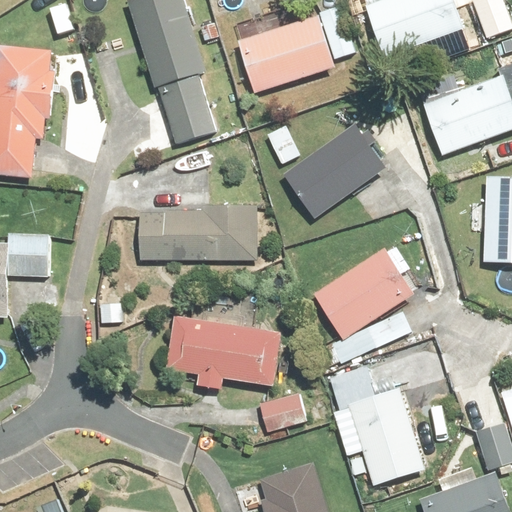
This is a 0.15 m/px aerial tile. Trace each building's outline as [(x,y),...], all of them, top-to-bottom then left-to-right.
[(184,0),(133,0),(125,3),(176,145),(229,126),(184,0)] [(451,0),(375,0),(364,5),(384,60),(463,30),(451,0)] [(502,0),(464,0),(471,17),(505,4),(502,0)] [(338,6),(237,42),(255,92),(356,56),(338,6)] [(0,44),(0,176),(39,180),(50,48),(0,44)] [(452,78),(419,90),(444,156),(511,131),(511,64),(455,86),(452,78)] [(352,123),(282,174),(315,220),(385,169),(352,123)] [(300,153),(287,132),(271,141),(283,162),(300,153)] [(511,173),(484,172),(482,264),(511,265),(511,173)] [(262,204),(139,206),(140,265),(263,263),(262,204)] [(338,230),(363,220),(356,204),(331,214),(338,230)] [(56,237),(0,236),(0,319),(14,319),(14,275),(55,275),(56,237)] [(387,248),(308,298),(339,345),(417,296),(387,248)] [(121,302),(99,301),(98,324),(120,325),(121,302)] [(280,325),(174,314),(167,375),(274,386),(280,325)] [(390,358),(338,375),(372,483),(425,467),(390,358)] [(303,423),(297,396),(259,405),(265,432),(303,423)] [(511,456),(503,426),(476,434),(486,470),(511,461),(511,456)] [(328,511),(311,463),(257,482),(267,511),(328,511)] [(509,511),(493,468),(415,499),(420,511),(509,511)]
